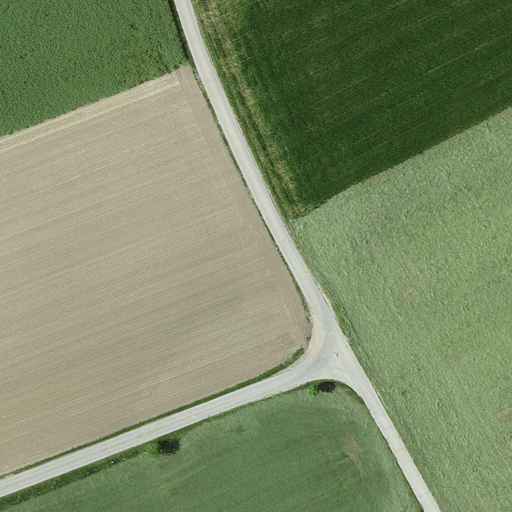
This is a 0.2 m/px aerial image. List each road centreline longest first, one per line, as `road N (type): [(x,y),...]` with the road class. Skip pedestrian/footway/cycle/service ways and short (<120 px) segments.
road 1 (track): [(426,511),(248,177),(177,0)]
road 2 (track): [(0,492),(342,360)]
